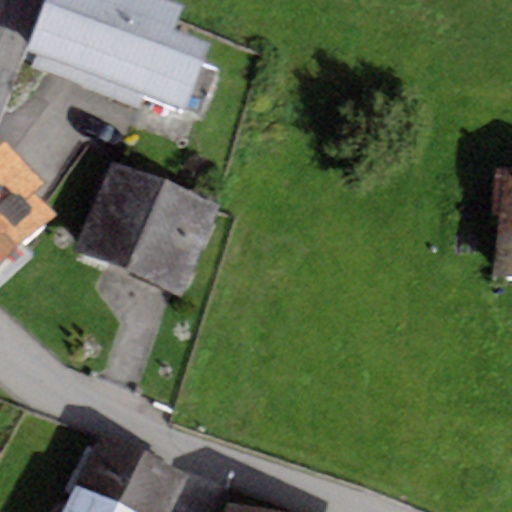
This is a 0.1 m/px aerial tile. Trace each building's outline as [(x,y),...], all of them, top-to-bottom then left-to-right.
[(45,0),(25,51),(36,55),(30,69),(89,91),(124,0),(45,0)] [(169,0),(124,0),(89,91),(142,112),(145,102),(182,116),(209,46),(173,32),(183,5),(169,0)] [(5,141),(0,145),(0,264),(55,216),(33,192),(42,184),(5,141)] [(218,205),(112,164),(76,254),(182,296),(218,205)] [(511,285),(511,169),(504,169),(490,283),(511,285)] [(169,511),(186,476),(94,436),(60,511),(169,511)] [(264,511),(227,503),(224,511),(264,511)]
